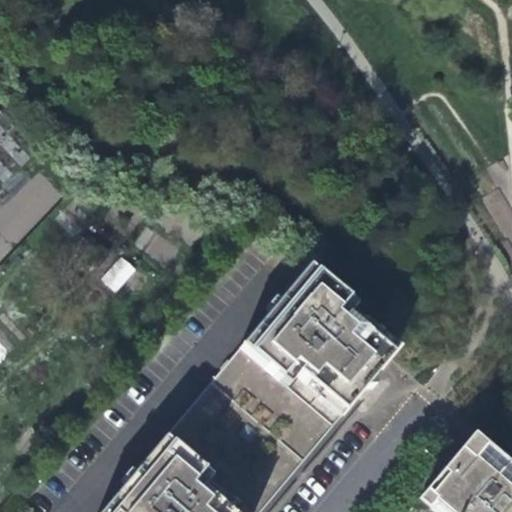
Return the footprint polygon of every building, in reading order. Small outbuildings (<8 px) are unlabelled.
[(0,186),(38,152),(0,112),(0,186)] [(114,293),(136,269),(120,255),(99,279),(114,293)] [(296,377),(311,390),(357,331),(345,320),(341,324),(334,319),(348,302),(308,269),(239,349),(279,383),(292,367),(299,374),(296,377)] [(189,291),(199,280),(193,274),(183,285),(189,291)] [(357,331),(311,390),(342,417),(367,387),(391,360),(357,331)] [(216,511),(218,510),(200,494),(197,498),(190,492),(203,478),(164,443),(104,511),(216,511)] [(467,467),(480,450),(474,445),(468,452),(460,462),(467,467)] [(511,511),(511,476),(480,450),(467,467),(460,462),(458,460),(456,463),(453,466),(455,468),(432,496),(427,492),(420,500),(434,511),(511,511)]
